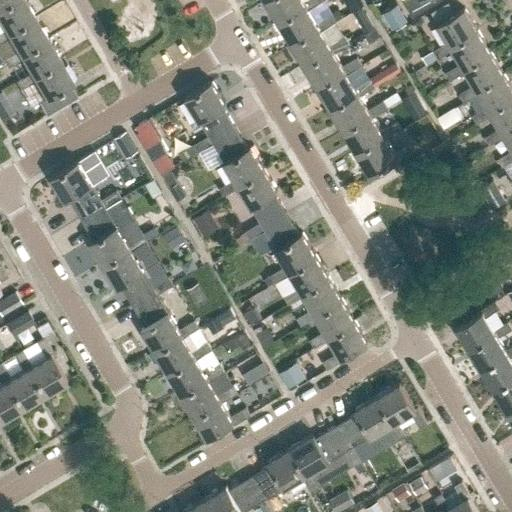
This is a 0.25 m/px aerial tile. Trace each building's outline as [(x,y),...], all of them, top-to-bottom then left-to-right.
[(33,14),(24,0),(7,0),(0,4),(0,20),(4,28),(6,31),(33,14)] [(266,0),(279,21),(306,5),(308,8),(320,0),(266,0)] [(402,0),(412,15),(429,5),(425,0),(402,0)] [(316,21),(308,8),(306,5),(279,21),(292,42),(319,26),(320,29),(335,20),(330,13),(316,21)] [(365,31),(374,26),(362,5),(353,11),(365,31)] [(437,58),(452,49),(450,46),(477,30),(464,8),(437,24),(447,40),(432,49),(437,58)] [(391,31),(406,23),(400,11),(385,20),(391,31)] [(19,52),(46,36),(33,14),(6,31),(4,28),(0,30),(0,40),(9,35),(17,49),(19,52)] [(329,43),(320,29),(319,26),(292,42),(305,64),(332,48),(333,51),(348,42),(343,34),(329,43)] [(490,51),(477,30),(450,46),(452,49),(460,63),(445,72),(450,79),(465,70),(463,67),(490,51)] [(59,57),(46,36),(19,52),(17,49),(2,58),(7,66),(22,57),(30,71),(32,74),(59,57)] [(382,64),(394,56),(388,47),(377,55),(382,64)] [(341,64),(333,51),(332,48),(305,64),(318,85),(344,70),(346,72),(361,64),(356,55),(341,64)] [(427,64),(437,58),(432,49),(422,56),(427,64)] [(503,73),(490,51),(463,67),(465,70),(473,84),(458,93),(463,101),(478,92),(476,89),(503,73)] [(59,57),(32,74),(30,71),(19,77),(15,80),(20,87),(35,78),(46,96),(38,100),(46,112),(76,94),(69,82),(72,80),(59,57)] [(354,86),(346,72),(344,70),(318,85),(331,107),(357,91),(359,94),(373,85),(369,77),(354,86)] [(511,96),(511,88),(503,73),(476,89),(478,92),(486,106),(471,114),(476,123),(491,114),(489,110),(511,96)] [(197,151),(212,142),(210,140),(234,126),(222,105),(225,103),(211,80),(184,96),(207,134),(193,143),(197,151)] [(367,108),(359,94),(357,91),(331,107),(344,129),(370,113),(371,115),(400,98),(395,91),(367,108)] [(511,125),(511,96),(489,110),(491,114),(499,127),(484,136),(489,144),(503,135),(502,132),(511,125)] [(422,106),(414,110),(415,111),(418,117),(426,113),(422,106)] [(380,130),(371,115),(370,113),(344,129),(357,150),(383,135),(385,138),(400,129),(395,121),(380,130)] [(402,117),(395,121),(400,129),(406,125),(403,118),(402,117)] [(145,147),(161,138),(149,118),(136,125),(140,131),(137,132),(145,147)] [(511,125),(502,132),(503,135),(511,149),(497,158),(501,166),(511,159),(511,125)] [(247,146),(234,126),(210,140),(212,142),(233,178),(218,187),(223,195),(238,186),(236,183),(263,167),(250,144),(247,146)] [(115,137),(127,157),(139,149),(127,130),(115,137)] [(393,151),(385,138),(383,135),(357,150),(370,172),(395,157),(396,160),(413,150),(408,142),(393,151)] [(81,218),(105,203),(106,205),(121,197),(117,189),(102,198),(93,184),(105,176),(91,153),(79,160),(52,176),(66,199),(69,197),(81,218)] [(277,189),(263,167),(236,183),(238,186),(259,221),(244,230),(249,238),(264,229),(262,226),(286,212),(273,191),(277,189)] [(162,191),(154,177),(145,182),(153,196),(162,191)] [(506,200),(493,179),(480,187),(493,208),(506,200)] [(119,227),(134,217),(122,196),(121,197),(106,205),(119,227)] [(119,227),(106,205),(105,203),(81,218),(94,238),(90,240),(104,262),(130,246),(132,249),(146,240),(142,232),(127,241),(119,227)] [(203,235),(219,226),(208,208),(192,217),(203,235)] [(286,212),(262,226),(264,229),(265,231),(278,252),(285,264),(270,273),(275,281),(290,273),(288,269),(315,252),(302,230),(298,232),(286,212)] [(186,239),(178,225),(168,231),(176,245),(186,239)] [(153,284),(132,249),(130,246),(104,262),(117,285),(120,283),(132,304),(156,290),(158,293),(173,284),(168,275),(153,284)] [(328,274),(315,252),(288,269),(290,273),(298,286),(283,295),(288,303),(303,294),(301,290),(328,274)] [(341,296),(328,274),(301,290),(303,294),(311,307),(296,316),(300,324),(316,315),(314,312),(341,296)] [(196,306),(208,299),(198,281),(186,288),(196,306)] [(0,299),(0,313),(1,316),(23,303),(15,290),(0,299)] [(178,327),(158,293),(156,290),(132,304),(145,324),(142,326),(155,348),(181,332),(183,336),(198,327),(193,319),(178,327)] [(354,317),(341,296),(314,312),(316,315),(324,329),(309,338),(314,346),(329,337),(327,333),(354,317)] [(481,311),(456,326),(469,347),(494,332),(492,329),(485,317),(499,308),(495,300),(480,309),(481,311)] [(246,311),(252,321),(262,315),(256,305),(246,311)] [(228,323),(235,319),(228,308),(221,312),(228,323)] [(6,323),(13,335),(34,322),(27,310),(6,323)] [(341,355),(367,339),(354,317),(327,333),(329,337),(337,350),(322,359),(327,368),(343,358),(341,355)] [(506,353),(505,350),(497,337),(511,328),(507,321),(492,329),(494,332),(469,347),(481,367),(506,353)] [(266,327),(263,329),(260,325),(253,329),(264,347),(274,340),(266,327)] [(242,348),(250,344),(243,331),(224,342),(229,350),(240,344),(242,348)] [(191,349),(183,336),(181,332),(155,348),(168,370),(194,354),(196,357),(211,349),(206,340),(191,349)] [(66,379),(51,353),(53,352),(43,336),(21,349),(30,364),(27,366),(43,393),(66,379)] [(511,361),(509,358),(511,356),(511,345),(505,350),(506,353),(481,367),(494,388),(511,377),(511,361)] [(27,366),(30,364),(21,349),(0,361),(0,362),(9,377),(6,379),(22,406),(43,393),(27,366)] [(252,351),(231,364),(235,371),(256,359),(252,351)] [(204,371),(196,357),(194,354),(168,370),(181,391),(207,375),(209,379),(223,370),(219,362),(204,371)] [(257,374),(264,370),(259,361),(252,365),(257,374)] [(288,387),(306,376),(297,361),(279,372),(288,387)] [(6,379),(9,377),(0,362),(0,380),(1,382),(0,382),(0,418),(22,406),(6,379)] [(217,393),(209,379),(207,375),(181,391),(193,413),(220,397),(222,400),(236,391),(232,384),(217,393)] [(511,404),(511,377),(494,388),(506,408),(511,404)] [(400,381),(377,394),(393,421),(396,419),(409,411),(419,426),(427,421),(417,405),(415,407),(400,381)] [(406,434),(396,419),(393,421),(377,394),(355,408),(357,411),(336,423),(350,446),(353,445),(389,424),(398,439),(406,434)] [(233,423),(250,413),(245,405),(230,414),(222,400),(220,397),(193,413),(207,435),(232,420),(233,423)] [(363,460),(353,445),(350,446),(336,423),(315,436),(313,432),(291,446),(307,472),(310,470),(346,449),(355,465),(363,460)] [(319,486),(310,470),(307,472),(291,446),(268,459),(270,462),(250,475),(263,498),(267,496),(302,475),(311,491),(319,486)] [(275,511),(276,511),(267,496),(263,498),(250,475),(229,487),(227,484),(205,497),(213,511),(240,511),(259,501),(265,511),(275,511)] [(416,494),(428,487),(421,475),(409,482),(416,494)] [(477,511),(467,495),(470,494),(461,479),(453,483),(462,498),(449,505),(446,507),(448,511),(477,511)] [(398,501),(411,493),(404,481),(391,489),(398,501)] [(329,499),(336,511),(337,511),(355,502),(347,489),(329,499)] [(448,511),(446,507),(449,505),(440,491),(433,496),(441,510),(437,511),(448,511)] [(213,511),(205,497),(183,510),(183,511),(213,511)] [(367,511),(378,511),(383,510),(377,500),(365,508),(367,511)]
